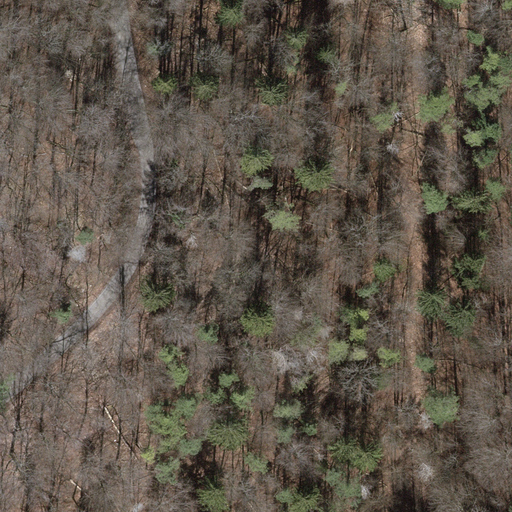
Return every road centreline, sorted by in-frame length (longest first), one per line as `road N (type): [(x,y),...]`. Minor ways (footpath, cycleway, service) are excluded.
road 1 (track): [(391,511),(419,423),(415,239),(360,0)]
road 2 (track): [(0,388),(106,304),(143,233),(143,139),(119,0)]
